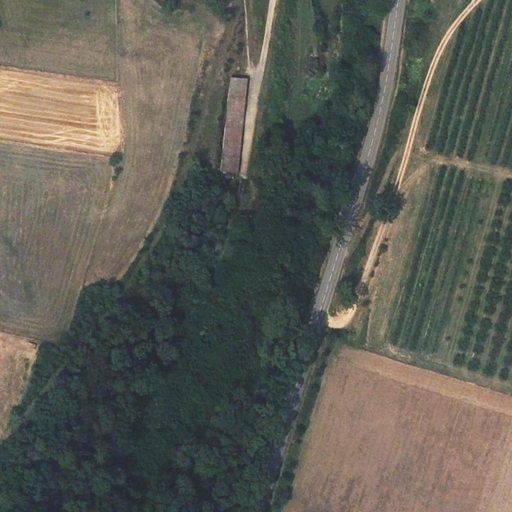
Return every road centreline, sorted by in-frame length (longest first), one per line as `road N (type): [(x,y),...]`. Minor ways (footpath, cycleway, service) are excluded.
road 1 (primary): [(398,0),(369,153),(254,511)]
road 2 (track): [(272,0),(243,156)]
